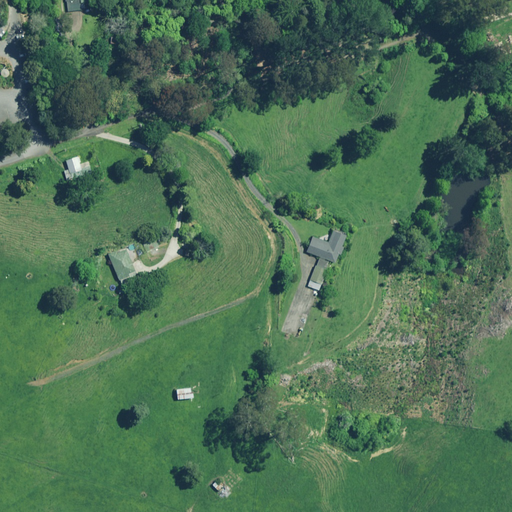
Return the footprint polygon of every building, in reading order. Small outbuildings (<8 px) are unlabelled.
[(81,10),(81,9),(85,8),(85,7),(91,6),(91,2),(90,0),(65,0),(66,1),(67,1),(68,11),(81,10)] [(78,156),(63,159),(69,180),(91,175),(88,163),(81,164),(78,156)] [(159,247),(155,237),(142,243),(146,253),(159,247)] [(303,253),(330,263),(339,242),(327,238),(324,245),(308,239),(303,253)] [(117,254),(102,260),(111,282),(126,276),(117,254)] [(323,264),(314,260),(303,288),(313,291),(323,264)]
